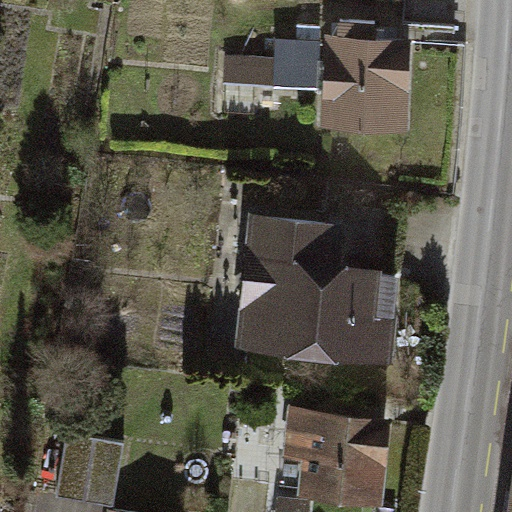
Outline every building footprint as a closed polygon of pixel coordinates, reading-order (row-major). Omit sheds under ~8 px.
[(434,125),(443,19),(339,10),(331,117),(434,125)] [(262,109),(263,84),(329,85),(330,47),(231,45),(230,108),(262,109)] [(346,212),(271,204),(257,338),(420,355),(429,263),(342,254),(346,212)] [(422,404),(310,391),(299,486),(411,499),(422,404)] [(211,511),(213,500),(120,490),(117,511),(211,511)]
